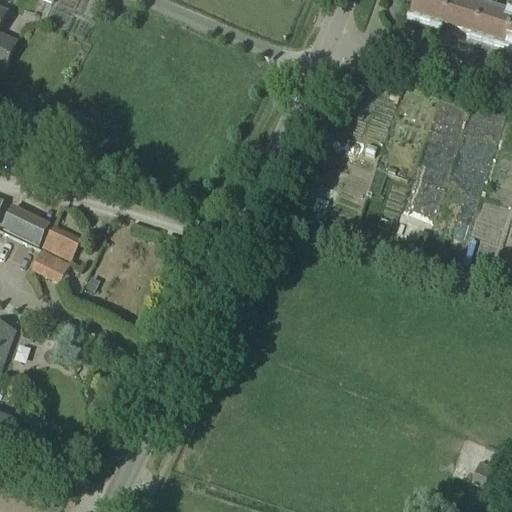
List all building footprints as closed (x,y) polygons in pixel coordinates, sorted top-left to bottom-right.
[(415,0),(409,19),(441,29),(450,2),(449,1),(449,0),(415,0)] [(450,2),(441,29),(473,39),(481,12),(450,2)] [(511,21),(481,12),(473,39),(504,49),(511,25),(511,21)] [(0,76),(2,77),(16,47),(0,40),(0,28),(5,18),(0,16),(0,76)] [(13,210),(2,232),(39,250),(46,236),(50,228),(13,210)] [(48,237),(41,252),(70,266),(77,252),(81,243),(52,229),(48,237)] [(40,254),(30,273),(59,287),(69,268),(40,254)] [(0,448),(3,450),(13,421),(0,416),(0,373),(9,350),(13,336),(0,331),(0,448)] [(511,479),(479,467),(471,487),(504,501),(511,482),(511,479)]
